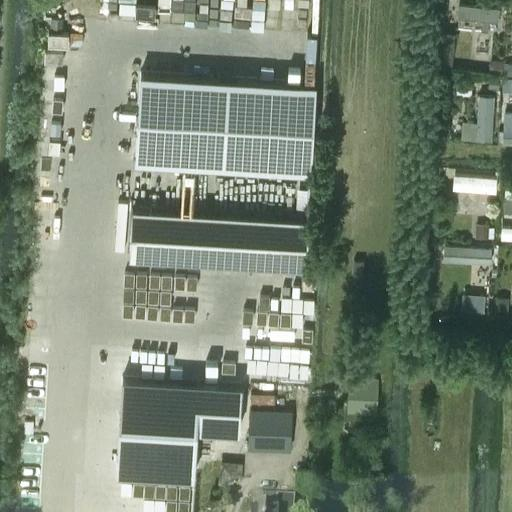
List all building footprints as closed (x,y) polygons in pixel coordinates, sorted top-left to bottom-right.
[(139,70),(133,159),(309,171),(315,81),(139,70)] [(511,111),(503,111),(503,136),(511,136),(511,111)] [(496,176),(453,173),(452,188),(495,191),(496,176)] [(307,266),(310,219),(134,210),(131,258),(307,266)] [(489,223),(475,223),(475,237),(489,237),(489,223)] [(511,226),(502,226),(501,239),(511,239),(511,226)] [(493,247),(443,244),(442,260),(492,262),(493,247)] [(489,275),(477,275),(477,289),(489,289),(489,275)] [(494,295),(493,311),(507,312),(508,296),(494,295)] [(248,378),(129,374),(125,471),(202,473),(204,431),(245,431),(248,378)] [(376,381),(349,380),(348,411),(375,412),(376,381)] [(290,449),(291,411),(250,410),(248,448),(290,449)] [(293,511),(294,499),(253,496),(252,511),(293,511)]
